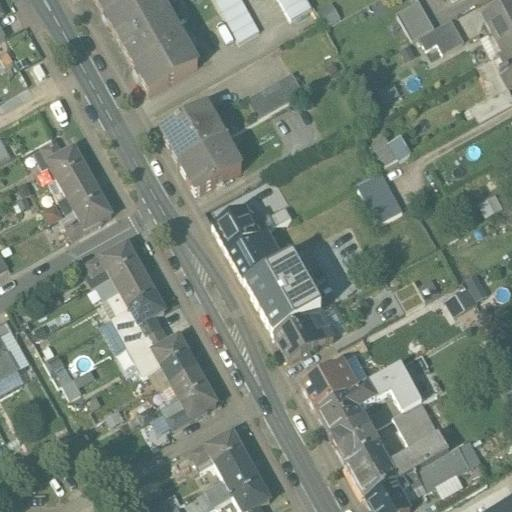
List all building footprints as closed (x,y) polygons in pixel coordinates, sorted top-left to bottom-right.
[(165,26),(150,0),(91,0),(120,51),(165,26)] [(227,0),(215,7),(220,17),(241,6),(238,0),(227,0)] [(286,0),(279,4),(285,14),(305,3),(303,0),(286,0)] [(285,14),(290,24),(311,13),(305,3),(285,14)] [(220,17),(226,28),(247,16),(241,6),(220,17)] [(511,9),(484,24),(502,59),(511,54),(511,9)] [(226,28),(232,38),(253,26),(247,16),(226,28)] [(451,24),(419,42),(425,53),(436,47),(442,58),(463,46),(451,24)] [(165,26),(120,51),(148,100),(193,75),(165,26)] [(232,38),(238,48),(259,37),(253,26),(232,38)] [(511,54),(502,59),(496,63),(503,77),(498,80),(499,82),(500,81),(508,95),(511,93),(511,54)] [(41,91),(29,70),(18,76),(30,97),(41,91)] [(292,78),(247,103),(259,124),(304,99),(292,78)] [(502,96),(468,114),(475,126),(509,108),(502,96)] [(202,113),(159,137),(177,170),(221,146),(224,144),(215,128),(212,130),(202,113)] [(0,139),(0,161),(4,169),(15,163),(2,138),(0,139)] [(399,142),(387,149),(397,167),(409,160),(399,142)] [(54,146),(32,158),(42,177),(49,173),(55,184),(56,185),(83,170),(73,152),(62,159),(54,146)] [(221,146),(177,170),(195,201),(241,175),(232,158),(229,160),(221,146)] [(83,170),(56,185),(55,184),(48,188),(54,198),(53,199),(56,205),(57,205),(64,201),(65,202),(92,186),(83,170)] [(379,228),(406,215),(386,173),(359,187),(379,228)] [(92,186),(65,202),(64,201),(57,205),(66,221),(74,218),(102,203),(92,186)] [(487,219),(504,213),(498,197),(481,202),(487,219)] [(102,203),(74,218),(66,221),(65,222),(59,224),(64,233),(71,245),(101,228),(100,226),(111,221),(102,203)] [(284,214),(252,231),(258,242),(266,238),(289,225),(284,214)] [(244,216),(212,233),(227,258),(258,242),(252,231),(244,216)] [(258,242),(227,258),(243,288),(281,267),(266,238),(258,242)] [(116,254),(115,252),(85,269),(89,276),(83,279),(92,294),(101,287),(102,286),(109,281),(136,266),(127,248),(116,254)] [(272,341),(273,340),(317,316),(320,315),(291,262),(281,267),(243,288),(272,341)] [(136,266),(109,281),(102,286),(101,287),(105,294),(108,292),(113,300),(118,297),(118,298),(146,282),(136,266)] [(412,270),(398,278),(405,289),(419,282),(412,270)] [(146,282),(118,298),(107,304),(116,321),(128,314),(155,299),(146,282)] [(413,286),(393,297),(405,317),(425,306),(413,286)] [(466,295),(445,307),(453,321),(474,309),(466,295)] [(128,314),(137,331),(126,337),(134,349),(144,344),(145,344),(160,335),(153,323),(165,317),(155,299),(128,314)] [(317,316),(273,340),(288,368),(332,343),(317,316)] [(166,347),(160,335),(145,344),(151,356),(160,373),(188,358),(178,341),(166,347)] [(0,346),(0,385),(17,376),(7,358),(0,346)] [(188,358),(160,373),(149,379),(158,395),(169,389),(170,390),(197,375),(188,358)] [(340,368),(300,390),(315,417),(355,394),(340,368)] [(420,408),(400,370),(366,389),(375,404),(391,396),(403,418),(420,408)] [(90,375),(72,385),(77,394),(95,384),(90,375)] [(197,375),(170,390),(179,407),(206,391),(197,375)] [(355,394),(315,417),(336,455),(369,436),(356,412),(363,408),(364,410),(375,404),(366,389),(355,394)] [(206,391),(179,407),(183,414),(169,421),(176,434),(206,417),(205,415),(216,409),(206,391)] [(436,465),(415,428),(415,429),(409,418),(385,432),(391,443),(400,438),(414,462),(398,471),(396,475),(392,477),(398,487),(415,477),(436,465)] [(72,443),(62,425),(51,431),(61,449),(72,443)] [(392,477),(369,436),(336,455),(364,506),(394,489),(398,487),(392,477)] [(220,441),(190,458),(196,470),(210,462),(214,469),(241,454),(232,437),(221,443),(220,441)] [(241,454),(214,469),(223,486),(251,471),(241,454)] [(223,486),(206,496),(214,511),(215,511),(232,503),(260,488),(251,471),(223,486)] [(398,487),(394,489),(399,498),(420,486),(415,477),(398,487)] [(260,488),(232,503),(237,511),(258,511),(270,505),(260,488)] [(394,489),(364,506),(367,511),(407,511),(399,498),(394,489)]
